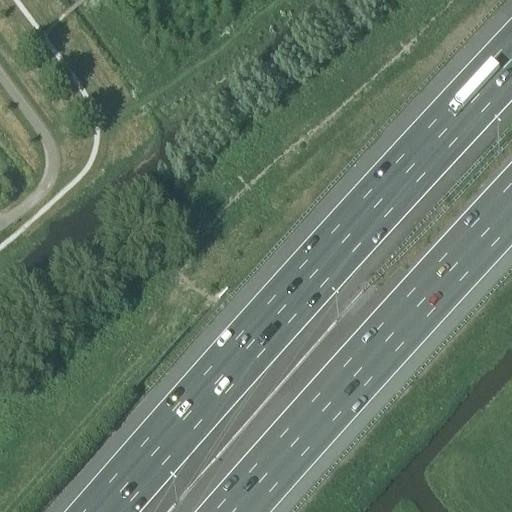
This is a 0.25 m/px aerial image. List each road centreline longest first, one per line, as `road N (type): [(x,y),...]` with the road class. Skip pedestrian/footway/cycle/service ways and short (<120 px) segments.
road 1 (motorway): [(511,55),(102,511)]
road 2 (motorway): [(237,511),(511,205)]
